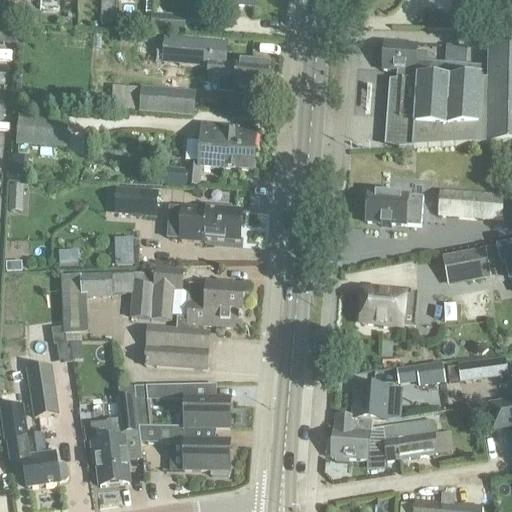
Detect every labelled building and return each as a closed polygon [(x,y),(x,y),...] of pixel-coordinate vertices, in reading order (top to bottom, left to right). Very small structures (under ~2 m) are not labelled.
[(254,0),(212,0),(212,6),(213,6),(213,13),(237,14),(237,8),(254,9),(254,0)] [(40,14),(25,14),(25,26),(40,27),(40,14)] [(150,34),(185,36),(186,17),(152,15),(150,34)] [(511,16),(496,16),(496,32),(511,32),(511,16)] [(220,91),(236,92),(235,96),(271,99),(274,65),(239,62),(238,67),(225,66),(227,46),(165,41),(163,66),(209,70),(209,80),(220,81),(220,91)] [(384,46),(383,74),(397,75),(397,82),(408,82),(419,81),(419,80),(456,80),(459,48),(446,47),(445,67),(426,67),(427,55),(416,54),(416,48),(384,46)] [(397,150),(413,150),(511,145),(511,47),(490,46),(489,71),(479,71),(479,69),(467,68),(468,49),(459,48),(456,80),(419,80),(419,81),(408,82),(397,82),(390,83),(387,119),(385,147),(397,150)] [(195,96),(142,91),(113,88),(111,112),(193,120),(195,96)] [(18,119),(17,135),(16,147),(67,150),(68,138),(69,123),(18,119)] [(203,127),(199,168),(199,171),(200,171),(215,172),(215,170),(253,173),(256,131),(203,127)] [(28,159),(13,158),(11,181),(27,182),(28,159)] [(199,171),(199,168),(188,167),(187,172),(163,170),(162,187),(199,190),(200,171),(199,171)] [(119,216),(155,219),(157,195),(121,193),(119,216)] [(504,198),(439,193),(437,218),(501,223),(504,198)] [(370,196),(368,225),(405,228),(406,222),(417,223),(418,208),(407,207),(408,199),(370,196)] [(183,210),(183,212),(171,211),(169,241),(181,242),(181,244),(206,246),(206,242),(240,245),(242,215),(183,210)] [(131,241),(115,242),(116,267),(132,267),(131,241)] [(502,265),(506,264),(510,280),(511,279),(511,244),(498,247),(502,265)] [(448,289),(491,280),(485,250),(442,258),(448,289)] [(78,253),(59,254),(60,270),(79,269),(78,253)] [(22,264),(6,264),(6,274),(23,273),(22,264)] [(61,279),(63,331),(63,336),(64,336),(89,335),(87,300),(112,299),(112,297),(133,297),(131,320),(171,323),(174,291),(182,292),(184,274),(157,272),(156,278),(135,276),(61,279)] [(149,331),(146,369),(206,373),(209,335),(202,335),(202,329),(241,332),(244,290),(207,287),(207,290),(192,289),(189,322),(179,322),(178,333),(149,331)] [(365,293),(362,326),(402,329),(403,315),(415,316),(417,302),(404,301),(405,297),(365,293)] [(42,326),(40,314),(20,317),(22,329),(42,326)] [(65,346),(64,336),(63,336),(63,331),(52,332),(54,348),(65,346)] [(82,345),(71,345),(74,363),(85,362),(82,345)] [(507,378),(507,376),(506,364),(494,365),(495,379),(507,378)] [(444,365),(420,368),(421,382),(422,388),(447,385),(444,365)] [(34,422),(57,419),(60,418),(52,368),(26,372),(34,422)] [(472,382),(470,368),(448,370),(450,385),(472,382)] [(185,431),(216,432),(230,432),(231,403),(217,403),(217,387),(146,389),(148,403),(185,404),(185,430),(185,431)] [(129,486),(127,464),(142,463),(134,389),(119,390),(120,403),(117,403),(120,423),(108,424),(111,444),(92,446),(95,468),(98,468),(101,489),(129,486)] [(354,421),(371,423),(386,424),(388,391),(356,389),(354,421)] [(511,403),(489,407),(493,431),(511,428),(511,400),(510,401),(511,403)] [(60,486),(60,485),(66,485),(69,481),(67,468),(63,466),(57,466),(56,459),(46,460),(43,439),(28,441),(23,410),(2,413),(7,445),(8,445),(11,467),(19,466),(24,465),(28,491),(60,486)] [(334,433),(333,442),(369,445),(434,435),(433,423),(371,432),(371,423),(354,421),(336,419),(335,433),(334,433)] [(185,431),(185,430),(139,429),(141,446),(185,447),(185,474),(212,474),(212,479),(230,479),(230,445),(216,445),(216,432),(185,431)] [(369,445),(333,442),(332,461),(335,461),(335,465),(349,466),(349,462),(368,464),(368,457),(386,456),(387,465),(438,457),(434,435),(369,445)] [(511,511),(511,480),(485,481),(486,511),(511,511)] [(394,511),(405,511),(404,494),(393,496),(394,511)]
